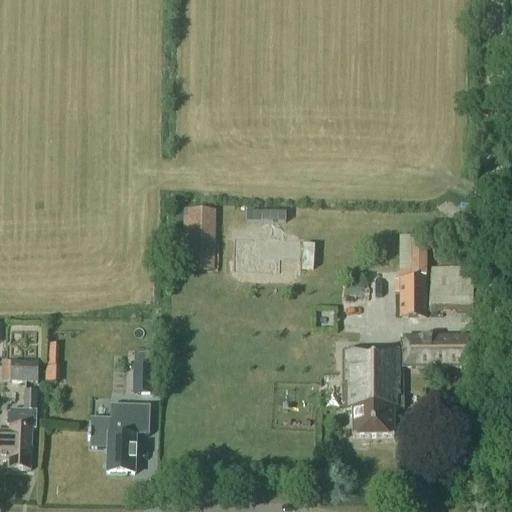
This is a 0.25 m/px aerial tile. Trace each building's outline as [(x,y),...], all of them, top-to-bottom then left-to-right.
[(189,213),(188,272),(212,272),(214,213),(189,213)] [(407,239),(407,279),(423,279),(423,239),(407,239)] [(299,262),(299,244),(233,243),(233,275),(279,275),(279,261),(299,262)] [(425,318),(424,281),(399,282),(399,318),(425,318)] [(399,339),(399,352),(343,352),(343,411),(352,411),(352,439),(393,439),(393,411),(401,411),(400,370),(466,370),(465,340),(399,339)] [(10,364),(10,383),(37,384),(37,364),(10,364)] [(132,396),(152,396),(153,367),(133,366),(132,396)] [(8,472),(31,472),(32,430),(35,431),(36,393),(24,393),(24,407),(23,407),(23,413),(10,412),(10,415),(7,415),(7,428),(8,428),(8,429),(9,429),(9,433),(0,433),(0,463),(8,464),(8,472)] [(107,453),(106,475),(134,476),(136,438),(149,438),(150,409),(110,407),(109,422),(90,421),(89,435),(87,435),(86,443),(89,443),(89,453),(107,453)]
